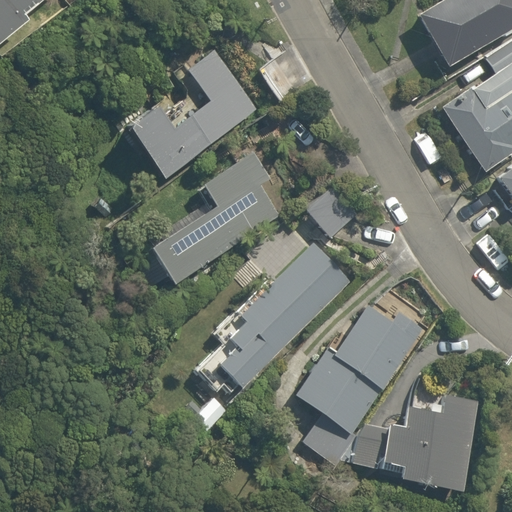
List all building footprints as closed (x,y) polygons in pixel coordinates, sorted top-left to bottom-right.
[(0,0),(0,38),(21,21),(17,16),(36,0),(0,0)] [(413,19),(440,67),(511,26),(511,0),(437,0),(413,14),(411,15),(413,19)] [(511,38),(481,58),(495,80),(511,69),(511,38)] [(121,128),(157,179),(253,110),(210,50),(181,71),(203,101),(167,128),(151,106),(121,128)] [(437,108),(480,171),(511,149),(511,147),(511,146),(511,145),(511,83),(483,103),(470,85),(437,108)] [(210,206),(142,248),(163,282),(283,207),(249,152),(197,185),(210,206)] [(511,164),(492,179),(511,205),(511,164)] [(353,215),(332,192),(305,215),(326,239),(353,215)] [(213,363),(236,388),(347,282),(309,242),(268,282),(265,279),(231,312),(240,321),(223,337),(231,346),(213,363)] [(391,478),(458,490),(473,400),(440,395),(438,405),(429,404),(427,411),(402,407),(398,426),(383,424),(382,426),(361,422),(352,435),(346,431),(420,328),(396,311),(389,322),(365,304),(334,348),(328,343),(290,395),(316,413),(296,440),(331,466),(352,437),(347,464),(372,468),(373,462),(394,465),(391,478)] [(193,411),(200,402),(187,391),(180,400),(193,411)]
